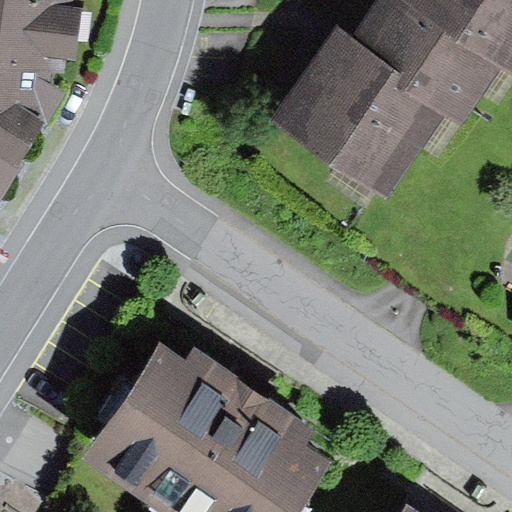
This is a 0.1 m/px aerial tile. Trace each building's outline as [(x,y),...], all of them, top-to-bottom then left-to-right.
[(0,0),(0,163),(1,165),(21,133),(14,129),(25,112),(36,93),(44,98),(63,67),(49,59),(51,43),(64,45),(66,29),(77,31),(80,0),(0,0)] [(510,39),(452,0),(362,0),(356,10),(341,0),(333,0),(269,96),(389,176),(446,92),(466,105),(510,39)] [(511,0),(452,0),(510,39),(511,39),(511,0)] [(186,332),(160,314),(82,426),(205,511),(273,511),(333,428),(307,410),(314,401),(195,319),(186,332)] [(459,511),(406,476),(381,511),(459,511)]
